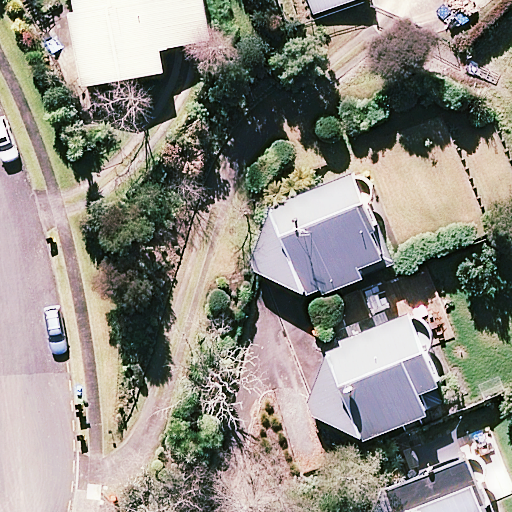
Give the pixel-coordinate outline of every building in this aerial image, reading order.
[(72,0),(86,90),(170,78),(166,53),(215,46),(207,0),(72,0)] [(369,0),(308,0),(313,16),(369,0)] [(366,181),(277,214),(255,261),(261,278),(319,301),(372,281),(369,272),(396,262),(366,181)] [(430,319),(339,353),(310,414),(373,443),(441,418),(433,396),(456,387),(430,319)] [(499,511),(484,461),(384,491),(375,511),(499,511)]
